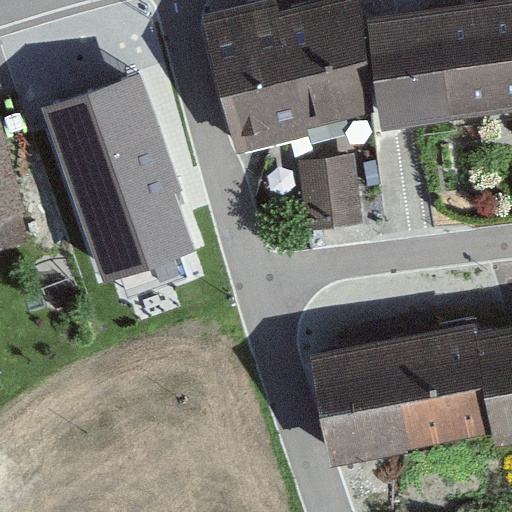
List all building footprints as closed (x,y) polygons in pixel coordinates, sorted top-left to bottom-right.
[(214,19),(242,135),(303,125),(301,114),(367,98),(354,0),(337,0),(282,13),(280,2),(214,19)] [(511,0),(502,0),(386,12),(398,121),(511,109),(511,0)] [(212,224),(156,38),(45,71),(101,257),(212,224)] [(0,128),(0,204),(21,198),(0,128)] [(354,158),(304,165),(315,236),(364,229),(354,158)] [(511,332),(499,335),(511,405),(511,332)] [(481,333),(331,361),(347,449),(498,421),(481,333)]
